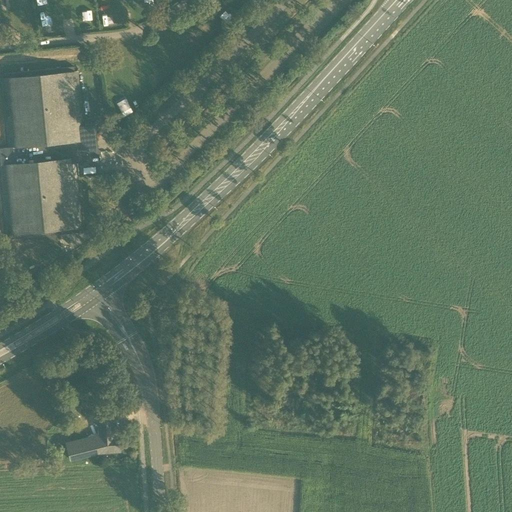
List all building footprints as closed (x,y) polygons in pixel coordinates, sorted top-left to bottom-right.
[(29,0),(17,0),(18,9),(30,8),(29,0)] [(226,0),(217,9),(225,18),(235,8),(226,0)] [(48,13),(38,13),(39,24),(49,24),(48,13)] [(102,23),(115,21),(114,13),(102,15),(102,23)] [(213,32),(219,26),(207,14),(201,20),(213,32)] [(182,39),(193,50),(203,40),(191,29),(182,39)] [(177,65),(185,57),(174,46),(166,54),(177,65)] [(116,57),(101,63),(105,72),(120,67),(116,57)] [(158,60),(149,65),(157,80),(167,75),(158,60)] [(80,126),(75,72),(0,79),(0,81),(7,148),(0,149),(0,163),(0,165),(0,184),(6,235),(79,228),(74,163),(90,162),(92,165),(98,164),(101,157),(101,153),(98,149),(95,123),(85,124),(85,126),(80,126)] [(109,92),(123,88),(120,75),(105,79),(109,92)] [(63,236),(60,251),(68,252),(71,238),(63,236)] [(98,421),(100,438),(100,445),(100,453),(101,453),(119,451),(118,438),(113,438),(112,420),(98,421)]
